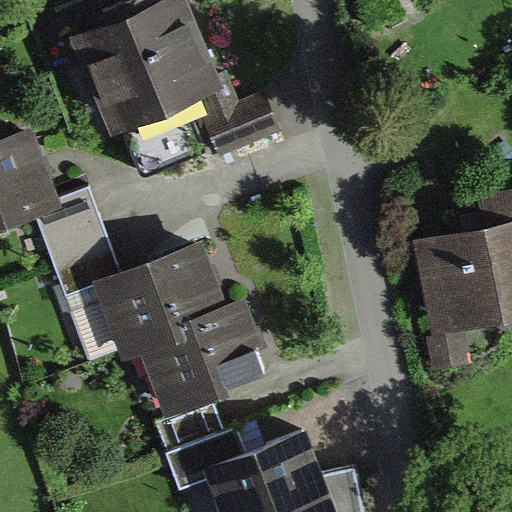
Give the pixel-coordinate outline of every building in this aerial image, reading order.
[(212,0),(183,0),(97,34),(135,128),(246,84),(212,0)] [(42,133),(0,148),(0,230),(43,215),(73,296),(123,278),(91,192),(67,200),(42,133)] [(511,226),(511,233),(434,248),(449,331),(511,318),(511,195),(506,196),(511,226)] [(217,243),(117,280),(144,353),(164,346),(190,416),(289,379),(261,306),(243,312),(217,243)] [(319,435),(227,463),(242,511),(374,511),(362,473),(334,482),(319,435)]
